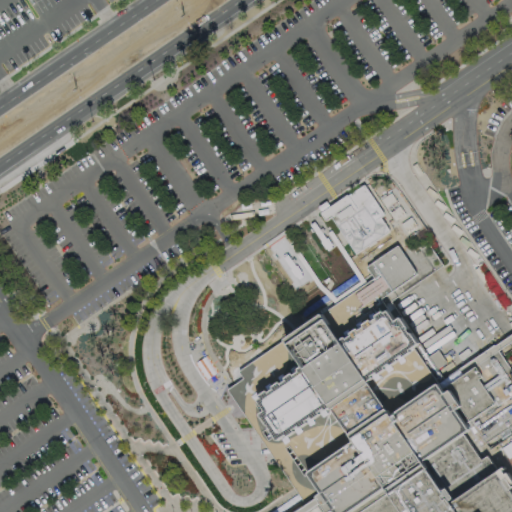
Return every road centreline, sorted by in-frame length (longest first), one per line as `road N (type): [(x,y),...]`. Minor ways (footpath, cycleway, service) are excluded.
road 1 (primary): [(0,170),(244,0)]
road 2 (primary): [(152,0),(0,104)]
